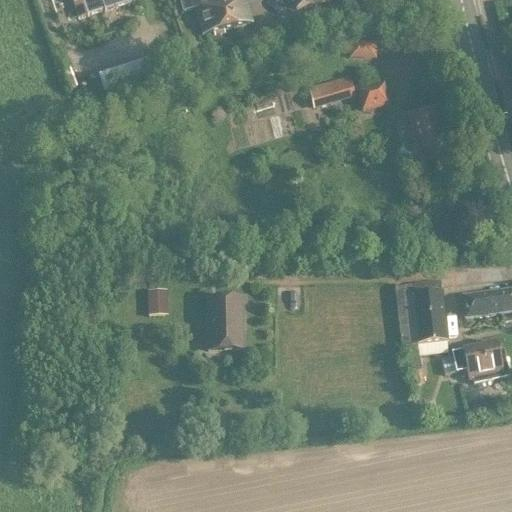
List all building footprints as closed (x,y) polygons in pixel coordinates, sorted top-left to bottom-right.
[(68,0),(74,17),(82,14),(84,17),(130,2),(129,0),(68,0)] [(174,0),(177,10),(193,6),(200,35),(248,23),(241,0),(216,0),(213,1),(212,0),(174,0)] [(127,65),(95,75),(100,92),(132,81),(127,65)] [(321,81),(304,86),(310,107),(327,102),(321,81)] [(356,90),(361,109),(383,105),(380,84),(356,90)] [(414,153),(416,159),(443,150),(433,109),(405,116),(412,144),(401,147),(397,144),(390,157),(402,164),(406,155),(414,153)] [(334,129),(337,137),(357,131),(355,123),(334,129)] [(441,342),(436,292),(437,282),(392,289),(397,346),(405,347),(406,357),(407,369),(416,368),(415,356),(443,353),(441,342)] [(163,290),(142,291),(143,315),(164,315),(163,290)] [(510,313),(511,312),(511,307),(510,291),(457,297),(459,319),(494,315),(495,323),(511,321),(510,313)] [(240,349),(238,296),(202,297),(203,350),(240,349)] [(112,350),(128,349),(126,331),(110,331),(112,350)] [(464,380),(469,379),(470,383),(505,375),(499,349),(494,350),(492,343),(456,351),(456,352),(448,354),(448,356),(452,371),(461,369),(464,380)] [(452,371),(448,356),(438,359),(441,373),(452,371)] [(416,369),(405,372),(408,384),(419,382),(416,369)] [(427,416),(423,398),(411,401),(416,419),(427,416)] [(481,417),(479,407),(462,410),(464,420),(481,417)]
